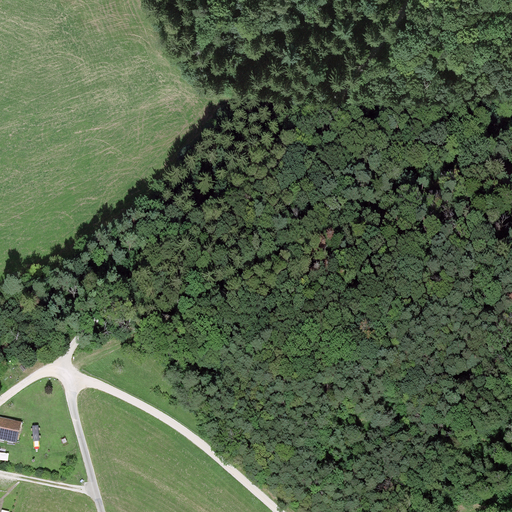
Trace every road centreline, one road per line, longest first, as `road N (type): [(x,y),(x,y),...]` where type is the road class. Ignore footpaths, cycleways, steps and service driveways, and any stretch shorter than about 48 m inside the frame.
road 1 (track): [(57,365),(159,257),(328,110),(410,0)]
road 2 (track): [(70,372),(403,204),(511,133)]
road 3 (track): [(57,365),(156,414),(279,511)]
road 4 (unclassified): [(101,511),(57,365)]
road 5 (track): [(134,511),(96,492),(0,472)]
